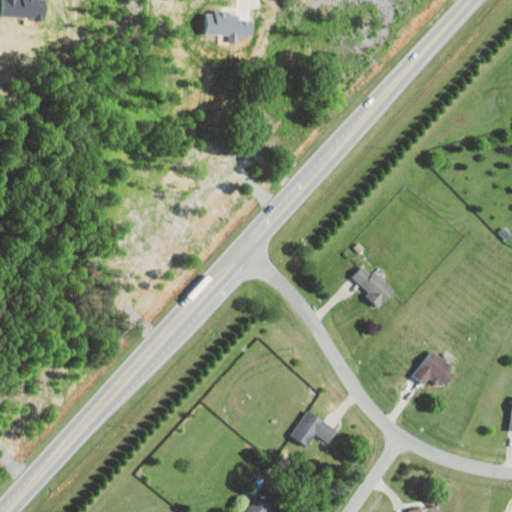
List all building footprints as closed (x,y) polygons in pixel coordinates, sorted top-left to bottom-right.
[(379,304),(393,290),(364,262),(351,277),(379,304)] [(424,382),(430,375),(444,385),(456,369),(431,349),(413,374),(424,382)] [(307,445),(314,434),(327,443),(337,428),(308,408),(290,433),(307,445)] [(268,511),(272,504),(254,494),(244,511),(268,511)] [(409,511),(441,511),(439,503),(409,510),(409,511)]
